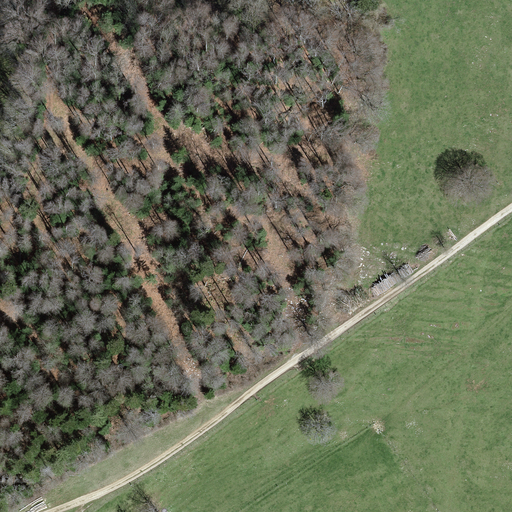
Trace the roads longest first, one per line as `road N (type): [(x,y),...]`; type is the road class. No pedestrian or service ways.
road 1 (track): [(61,511),(174,451),(511,210)]
road 2 (track): [(52,0),(47,131),(24,201),(0,242)]
